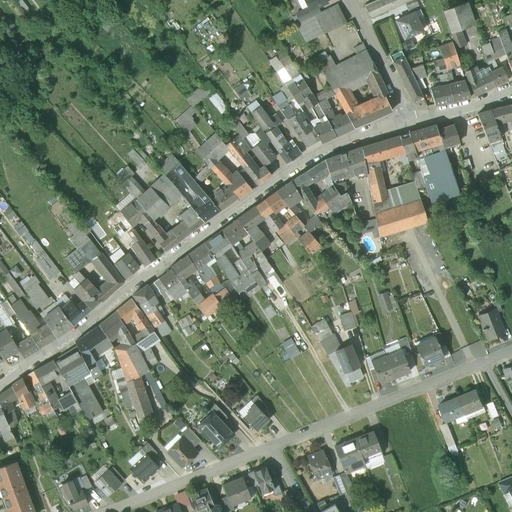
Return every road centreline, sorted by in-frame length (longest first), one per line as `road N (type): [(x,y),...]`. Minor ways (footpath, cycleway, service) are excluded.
road 1 (residential): [(0,382),(54,352),(275,182),(331,148),(409,121)]
road 2 (residential): [(484,364),(272,450)]
road 3 (residential): [(272,450),(108,511)]
road 4 (residential): [(409,121),(349,0)]
